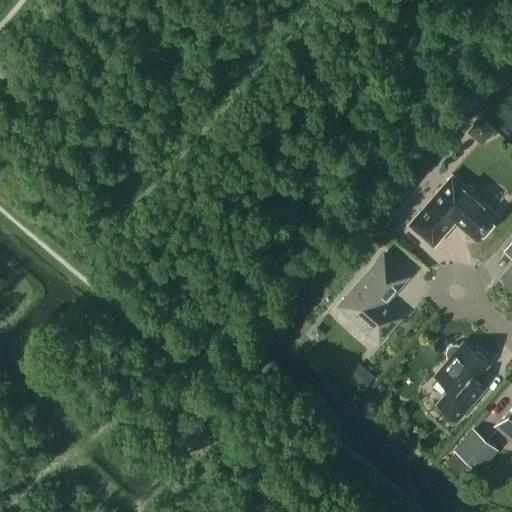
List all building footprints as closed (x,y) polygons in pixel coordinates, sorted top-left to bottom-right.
[(492,128),(480,117),(474,124),(486,135),(492,128)] [(451,172),(408,222),(429,240),(445,221),(445,220),(460,219),(463,222),(464,227),(475,237),(497,213),(474,192),(474,187),(470,183),(464,183),(451,172)] [(511,244),(511,262),(502,275),(511,283),(511,237),(509,241),(511,244)] [(340,303),(378,337),(397,315),(381,300),(405,274),(383,254),(340,303)] [(448,358),(435,373),(450,387),(437,402),(455,418),(479,390),(469,382),(487,362),(484,359),(486,357),(477,349),(475,351),(463,341),(460,344),(459,343),(457,342),(456,342),(454,342),(452,342),(451,342),(449,343),(448,344),(447,346),(446,347),(445,349),(445,350),(445,352),(445,354),(446,355),(447,357),(448,358)] [(362,387),(373,376),(361,366),(351,378),(362,387)] [(389,393),(381,385),(374,394),(382,401),(389,393)] [(511,405),(497,422),(511,435),(510,437),(511,438),(511,405)] [(498,448),(474,427),(455,448),(457,450),(447,461),(459,472),(469,461),(479,470),(498,448)]
